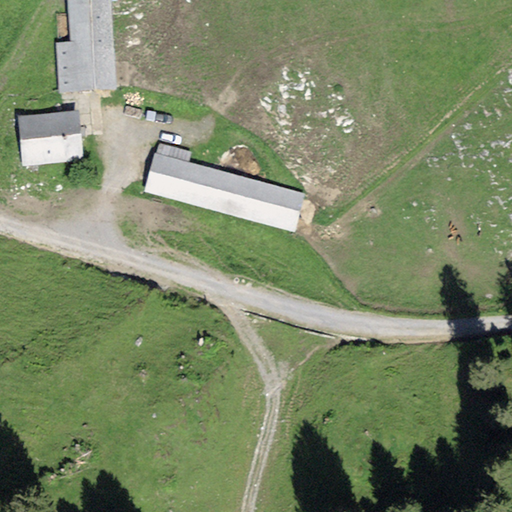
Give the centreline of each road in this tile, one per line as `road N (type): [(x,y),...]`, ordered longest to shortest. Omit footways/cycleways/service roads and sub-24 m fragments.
road 1 (track): [(221,287),(376,327),(511,325)]
road 2 (track): [(221,287),(257,344),(272,390),(241,511)]
road 3 (track): [(0,221),(221,287)]
